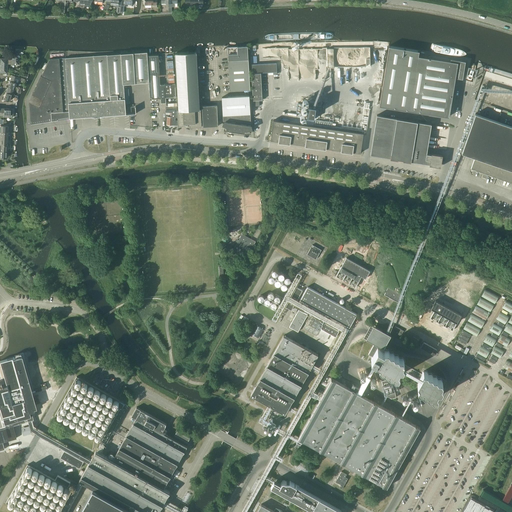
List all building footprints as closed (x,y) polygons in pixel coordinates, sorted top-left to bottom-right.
[(120,7),(119,13),(123,13),(124,6),(125,6),(125,4),(132,5),(132,0),(121,0),(121,5),(121,7),(120,7)] [(168,0),(169,9),(169,12),(172,12),(172,7),(174,7),(174,2),(178,2),(177,0),(168,0)] [(250,90),(248,46),(227,47),(230,91),(250,90)] [(463,78),(465,62),(465,61),(450,58),(450,60),(418,55),(419,50),(389,46),(380,105),(449,116),(455,77),(463,78)] [(19,62),(19,49),(12,49),(11,59),(7,59),(7,58),(0,58),(0,62),(0,72),(7,73),(7,72),(7,64),(11,64),(19,65),(19,62)] [(147,52),(94,55),(98,116),(126,114),(126,113),(123,114),(123,109),(126,109),(124,84),(149,82),(148,56),(147,55),(147,52)] [(178,110),(200,109),(197,52),(195,52),(176,53),(178,110)] [(66,58),(65,58),(70,117),(70,118),(97,116),(98,116),(94,55),(66,58)] [(159,55),(148,56),(149,82),(150,99),(151,99),(156,98),(161,98),(160,84),(159,55)] [(70,117),(65,58),(60,58),(50,58),(29,101),(30,102),(31,124),(52,121),(52,120),(53,120),(53,121),(63,119),(63,118),(70,117)] [(277,63),(251,64),(254,106),(260,106),(260,100),(262,100),(261,73),(273,72),(273,74),(277,74),(277,63)] [(176,83),(165,84),(166,102),(166,109),(176,109),(177,109),(177,105),(178,105),(177,84),(176,84),(176,83)] [(6,92),(4,98),(10,100),(11,97),(14,98),(13,100),(16,101),(18,96),(12,94),(6,92)] [(251,125),(249,95),(232,96),(222,97),(223,121),(225,121),(224,130),(232,131),(250,134),(251,125)] [(308,100),(305,118),(314,120),(316,101),(308,100)] [(203,127),(218,126),(217,105),(202,106),(203,127)] [(3,115),(3,117),(13,117),(14,111),(10,111),(10,109),(4,108),(3,115)] [(176,109),(166,109),(166,112),(171,112),(171,117),(167,117),(167,124),(173,125),(173,120),(176,120),(176,109)] [(200,109),(178,110),(177,110),(178,120),(178,125),(178,126),(184,126),(184,123),(189,123),(189,127),(201,127),(201,109),(200,109)] [(511,126),(475,113),(462,153),(475,157),(471,168),(485,173),(488,174),(497,177),(511,181),(511,126)] [(377,115),(371,155),(391,158),(398,159),(404,160),(411,161),(430,164),(440,166),(442,156),(431,154),(427,153),(427,152),(428,148),(428,147),(429,136),(430,136),(431,124),(377,115)] [(283,122),(274,120),(271,140),(280,141),(283,122)] [(292,123),(283,122),(280,141),(289,143),(292,123)] [(301,124),(292,123),(289,143),(298,144),(301,124)] [(310,125),(301,124),(298,144),(307,145),(310,125)] [(319,127),(310,125),(307,145),(316,147),(319,127)] [(325,148),(328,128),(319,127),(316,147),(325,148)] [(336,129),(328,128),(325,148),(334,149),(336,129)] [(345,131),(336,129),(334,149),(343,150),(345,131)] [(354,132),(345,131),(343,150),(352,152),(354,132)] [(364,133),(354,132),(352,152),(361,153),(364,133)] [(256,242),(242,234),(239,240),(237,240),(236,242),(237,243),(233,251),(246,259),(256,242)] [(316,259),(321,250),(312,245),(307,254),(316,259)] [(365,279),(370,271),(366,268),(347,257),(346,258),(336,277),(337,277),(355,288),(361,277),(365,279)] [(357,314),(319,292),(308,286),(304,292),(300,299),(308,304),(305,310),(320,319),(324,313),(346,325),(350,327),(357,314)] [(292,310),(301,292),(303,290),(297,287),(294,292),(286,307),(292,310)] [(400,303),(404,296),(389,287),(386,292),(385,294),(390,297),(400,303)] [(495,304),(499,297),(486,289),(482,297),(495,304)] [(491,312),(495,305),(481,297),(477,305),(491,312)] [(435,310),(430,318),(452,330),(461,314),(436,300),(431,308),(435,310)] [(511,313),(511,312),(511,304),(507,301),(503,308),(511,313)] [(486,320),(490,313),(477,306),(473,313),(486,320)] [(298,332),(308,314),(299,309),(289,327),(298,332)] [(505,325),(509,318),(500,313),(496,320),(505,325)] [(481,329),(486,321),(472,314),(468,322),(481,329)] [(336,337),(340,331),(325,322),(321,329),(336,337)] [(477,337),(481,329),(467,322),(463,330),(477,337)] [(499,336),(503,329),(494,324),(490,331),(499,336)] [(441,390),(443,387),(441,384),(443,381),(441,379),(438,379),(437,376),(433,376),(432,373),(429,373),(427,371),(424,371),(404,360),(403,357),(400,357),(398,355),(395,355),(393,352),(390,352),(389,349),(385,349),(384,351),(380,349),(382,347),(384,348),(391,334),(374,325),(366,338),(375,343),(369,354),(373,356),(371,359),(376,362),(380,364),(379,366),(381,369),(384,369),(386,371),(389,371),(390,374),(393,374),(395,376),(398,376),(400,374),(398,371),(418,382),(419,384),(418,387),(420,390),(423,390),(424,393),(427,393),(429,395),(432,395),(433,398),(437,398),(438,395),(437,392),(438,390),(441,390)] [(459,337),(458,339),(466,344),(468,341),(469,339),(461,334),(459,337)] [(285,414),(318,354),(284,335),(251,395),(285,414)] [(493,347),(497,340),(488,335),(484,342),(493,347)] [(507,347),(511,340),(502,335),(498,342),(507,347)] [(487,358),(491,351),(481,346),(477,353),(487,358)] [(501,358),(505,351),(496,346),(492,353),(501,358)] [(0,459),(10,457),(8,450),(22,446),(18,431),(22,429),(23,430),(39,426),(37,418),(41,417),(41,415),(42,415),(41,411),(46,410),(44,402),(39,403),(27,360),(26,361),(25,359),(20,360),(21,362),(5,366),(11,388),(4,390),(4,391),(0,392),(0,459)] [(511,372),(511,362),(507,360),(503,368),(511,372)] [(106,443),(128,405),(77,376),(55,415),(106,443)] [(298,441),(295,447),(297,448),(298,446),(299,445),(301,443),(302,440),(333,457),(357,471),(387,487),(420,427),(415,425),(374,402),(359,393),(348,387),(336,380),(332,378),(298,438),(299,438),(298,441)] [(386,380),(382,381),(386,395),(392,398),(396,397),(392,383),(386,380)] [(158,511),(170,491),(164,488),(187,446),(162,432),(167,424),(137,407),(132,416),(136,418),(113,460),(96,450),(79,480),(88,485),(85,490),(90,493),(79,511),(158,511)] [(269,421),(267,425),(274,429),(276,425),(269,421)] [(178,430),(174,438),(186,445),(191,437),(178,430)] [(80,469),(84,461),(64,450),(61,458),(80,469)] [(22,511),(68,511),(79,493),(68,487),(66,486),(28,464),(6,503),(22,511)] [(341,471),(335,482),(341,485),(339,487),(342,489),(348,478),(345,477),(347,474),(341,471)] [(58,475),(55,479),(66,486),(68,487),(71,482),(58,475)] [(299,486),(291,481),(286,481),(285,481),(284,480),(283,481),(282,481),(281,484),(278,482),(275,488),(317,511),(339,511),(341,510),(308,492),(303,492),(299,490),(299,489),(300,488),(300,487),(299,486)]
